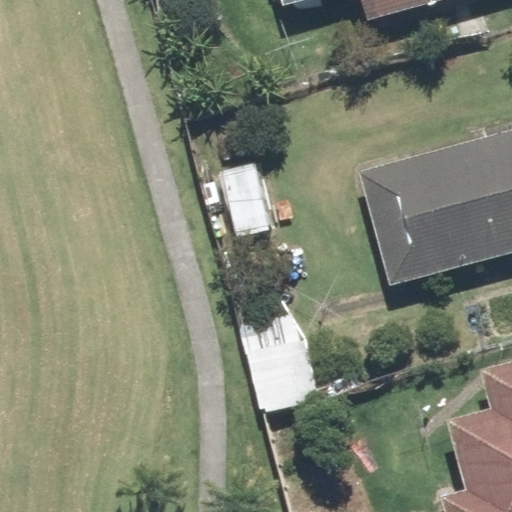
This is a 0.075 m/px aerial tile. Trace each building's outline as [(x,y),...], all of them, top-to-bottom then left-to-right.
[(287,0),(291,10),(324,0),(287,0)] [(366,0),(373,23),(458,0),(366,0)] [(511,136),(364,176),(395,288),(511,256),(511,136)] [(322,404),(302,316),(245,329),(265,417),(322,404)] [(447,501),(449,511),(511,511),(511,368),(486,375),(496,412),(453,424),(472,494),(447,501)]
